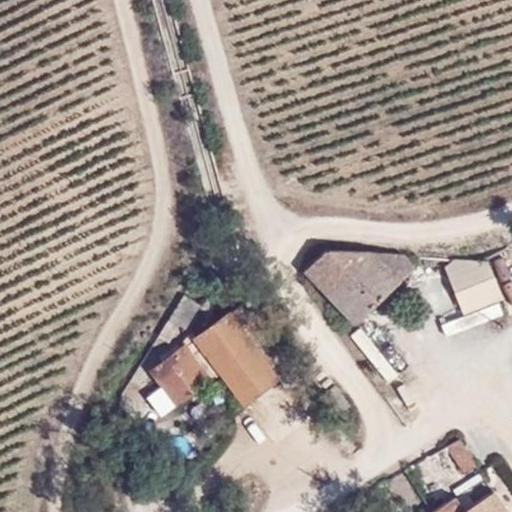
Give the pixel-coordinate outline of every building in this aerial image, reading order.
[(416,261),(406,251),(325,246),(307,267),(357,318),(416,261)] [(491,258),(424,254),(427,275),(448,274),(462,309),(504,292),(491,258)] [(198,303),(183,293),(158,329),(169,338),(176,325),(182,328),(198,303)] [(280,356),(238,302),(198,335),(246,397),(274,374),(268,366),(280,356)] [(352,337),(369,363),(380,356),(363,330),(352,337)] [(208,376),(185,343),(154,368),(164,382),(150,395),(162,411),(208,376)] [(479,465),(458,435),(448,443),(468,474),(479,465)] [(509,511),(494,488),(461,509),(452,496),(430,511),(509,511)]
